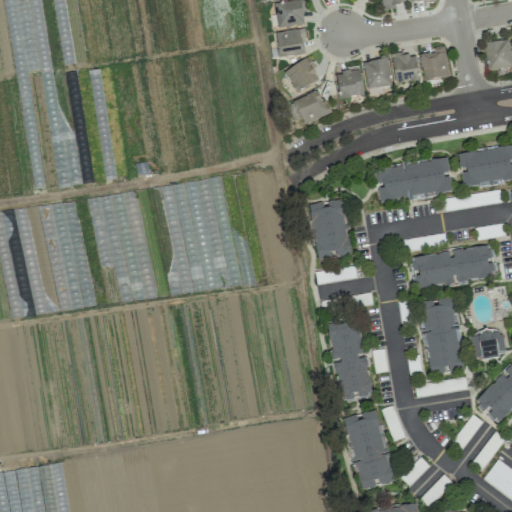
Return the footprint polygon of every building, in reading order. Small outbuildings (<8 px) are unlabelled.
[(62,65),(109,59),(108,48),(113,47),(112,40),(113,37),(99,0),(51,0),(52,4),(60,3),(66,14),(60,13),(54,13),(62,65)] [(304,24),(299,0),(296,0),(274,4),(278,29),(304,24)] [(379,0),(382,9),(405,5),(404,0),(379,0)] [(276,31),(277,56),(304,55),(303,30),(276,31)] [(511,67),(508,40),(483,43),(486,71),(511,67)] [(432,47),(433,53),(420,54),(422,80),(447,78),(444,46),(432,47)] [(415,56),(407,58),(406,52),(390,54),(395,84),(419,80),(415,56)] [(319,80),(306,58),(281,73),(294,95),(319,80)] [(391,86),(386,59),(362,63),(367,90),(391,86)] [(335,72),(338,99),(362,95),(359,69),(335,72)] [(302,127),(329,113),(317,89),(290,103),(302,127)] [(511,144),(457,154),(463,189),(511,180),(511,144)] [(374,170),(377,186),(382,185),(385,203),(454,192),(449,158),(374,170)] [(345,198),(352,254),(341,256),(340,249),(324,251),(326,259),(319,260),(313,216),(309,217),(307,203),(323,200),(323,204),(333,203),(332,199),(345,198)] [(412,259),(417,290),(494,278),(489,246),(412,259)] [(249,265),(240,266),(242,286),(265,283),(261,252),(248,254),(249,265)] [(464,371),(431,376),(420,305),(453,299),(464,371)] [(372,396),(342,402),(327,324),(357,318),(372,396)] [(501,330),(470,333),(473,359),(504,355),(501,330)] [(511,412),(499,426),(474,403),(511,363),(511,412)] [(375,410),(393,482),(365,489),(347,417),(375,410)] [(511,468),(511,499),(484,479),(499,459),(511,468)]
